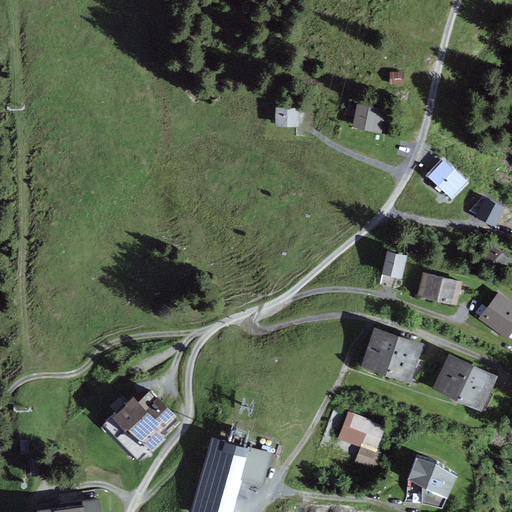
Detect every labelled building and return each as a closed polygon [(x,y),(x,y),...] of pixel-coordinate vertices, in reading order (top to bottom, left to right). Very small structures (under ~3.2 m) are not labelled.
[(405,72),(390,72),(390,85),(405,85),(405,72)] [(388,109),(357,103),(352,127),(383,133),(388,109)] [(300,108),(276,108),(276,127),(300,127),(300,108)] [(466,181),(443,160),(429,176),(452,197),(466,181)] [(506,207),(484,197),(475,216),(497,226),(506,207)] [(511,260),(493,244),(479,261),(497,276),(511,260)] [(407,255),(386,250),(380,273),(401,278),(407,255)] [(463,282),(422,272),(416,297),(457,307),(463,282)] [(511,335),(511,302),(499,292),(480,318),(509,340),(511,335)] [(424,345),(375,328),(361,367),(410,383),(424,345)] [(148,372),(160,366),(154,354),(142,359),(148,372)] [(448,356),(434,389),(483,410),(498,377),(448,356)] [(128,400),(112,416),(125,429),(127,427),(149,449),(153,453),(166,440),(160,433),(177,417),(149,389),(133,405),(128,400)] [(383,453),(377,451),(387,425),(348,411),(338,439),(361,447),(355,462),(377,470),(383,453)] [(125,429),(112,416),(103,424),(138,460),(149,449),(127,427),(125,429)] [(272,454),(211,437),(189,511),(233,511),(243,480),(263,486),(272,454)] [(436,463),(416,457),(407,480),(422,487),(422,504),(442,508),(458,476),(436,463)] [(101,511),(99,497),(36,506),(36,511),(101,511)]
